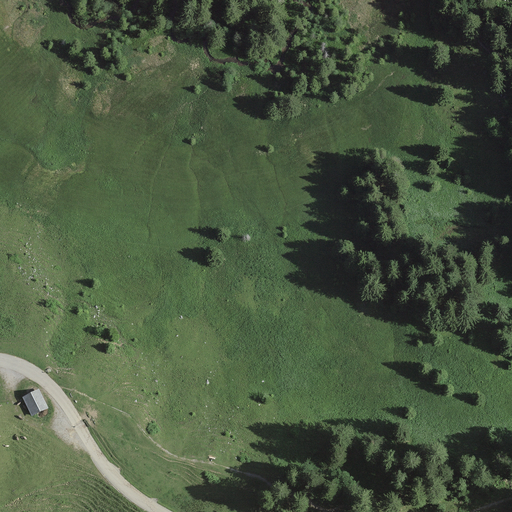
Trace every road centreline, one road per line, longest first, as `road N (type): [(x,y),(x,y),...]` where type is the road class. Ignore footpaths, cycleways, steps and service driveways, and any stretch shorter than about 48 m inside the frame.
road 1 (track): [(0,359),(42,378),(104,467),(159,511)]
road 2 (track): [(1,359),(22,414),(84,431)]
